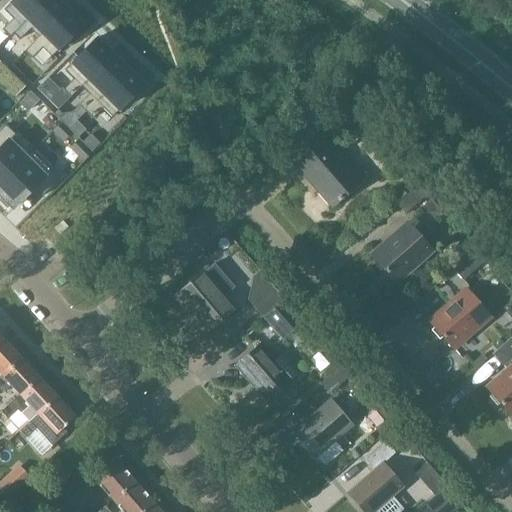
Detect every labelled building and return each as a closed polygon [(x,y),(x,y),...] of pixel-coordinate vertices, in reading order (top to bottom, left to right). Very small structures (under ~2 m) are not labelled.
[(12,19),(2,30),(9,37),(23,23),(23,22),(44,0),(12,0),(3,10),(12,19)] [(31,31),(20,41),(27,48),(66,9),(57,0),(44,0),(23,22),(23,23),(31,31)] [(27,48),(23,51),(31,58),(41,48),(50,57),(82,25),(66,9),(27,48)] [(73,79),(62,90),(70,97),(80,86),(112,54),(96,38),(64,70),(73,79)] [(88,94),(78,105),(85,112),(127,69),(112,54),(80,86),(88,94)] [(127,69),(85,112),(92,119),(102,108),(111,117),(143,85),(127,69)] [(0,183),(25,158),(25,157),(8,141),(14,134),(5,125),(0,129),(0,183)] [(331,206),(360,181),(320,136),(290,163),(302,176),(303,175),(331,206)] [(25,158),(0,183),(0,196),(0,197),(0,203),(6,209),(9,206),(12,208),(33,188),(41,196),(59,178),(31,151),(25,157),(25,158)] [(404,214),(425,196),(417,186),(416,185),(395,204),(404,214)] [(67,226),(62,220),(54,226),(59,233),(67,226)] [(395,283),(431,251),(406,223),(370,254),(395,283)] [(462,281),(483,262),(474,252),(452,270),(462,281)] [(212,264),(174,297),(206,333),(234,308),(223,295),(232,287),(212,264)] [(250,303),(262,317),(283,298),(271,285),(250,303)] [(453,349),(489,318),(464,290),(428,321),(453,349)] [(262,317),(279,336),(300,318),(283,298),(262,317)] [(0,374),(1,376),(20,358),(3,339),(0,341),(0,374)] [(272,348),(267,353),(260,345),(235,366),(267,402),(297,376),(272,348)] [(19,395),(39,378),(20,358),(1,376),(0,376),(0,390),(3,393),(11,386),(19,395)] [(511,416),(511,414),(511,364),(486,387),(511,416)] [(328,394),(350,375),(341,365),(319,384),(328,394)] [(37,414),(57,397),(39,378),(19,395),(1,412),(8,419),(18,409),(21,413),(29,406),(37,414)] [(37,414),(19,431),(26,438),(36,429),(52,446),(66,432),(62,428),(75,416),(57,397),(37,414)] [(316,456),(351,426),(329,401),(293,433),(321,465),(322,464),(316,456)] [(336,470),(362,452),(357,444),(331,462),(336,470)] [(383,464),(395,454),(386,444),(366,461),(375,471),(348,495),(362,511),(374,511),(403,487),(383,464)] [(110,463),(79,490),(94,506),(96,510),(127,483),(110,463)] [(30,477),(19,466),(19,465),(0,481),(0,496),(4,501),(30,477)] [(127,483),(96,510),(98,511),(131,511),(144,502),(127,483)] [(430,511),(435,511),(454,495),(446,486),(424,505),(430,511)] [(152,511),(144,502),(131,511),(152,511)]
